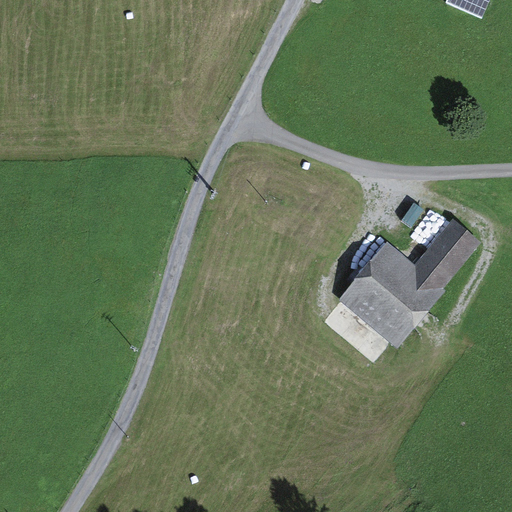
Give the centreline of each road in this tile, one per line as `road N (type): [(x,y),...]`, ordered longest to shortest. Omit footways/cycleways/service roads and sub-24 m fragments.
road 1 (unclassified): [(296,0),(214,156),(146,364),(70,511)]
road 2 (track): [(235,117),(351,165),(511,171)]
